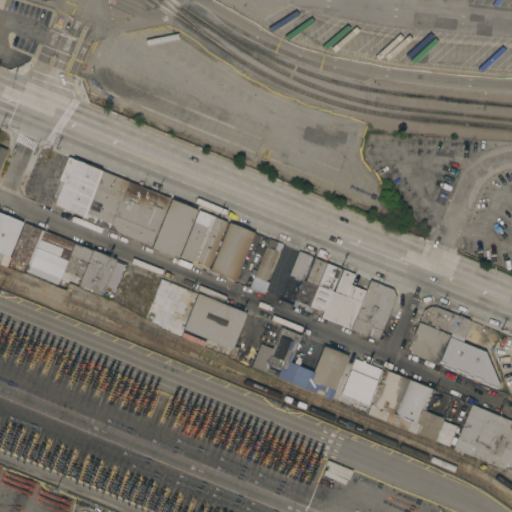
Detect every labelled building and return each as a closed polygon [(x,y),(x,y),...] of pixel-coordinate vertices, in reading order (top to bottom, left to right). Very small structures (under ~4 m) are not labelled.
[(107,228),(81,218),(82,215),(50,202),(51,200),(50,200),(51,196),(52,197),(55,191),(59,180),(58,179),(67,156),(127,180),(107,228)] [(170,197),(150,246),(107,228),(127,180),(170,197)] [(171,198),(197,209),(177,258),(151,247),(171,198)] [(198,209),(226,221),(208,267),(180,255),(198,209)] [(0,211),(23,221),(9,256),(0,252),(0,211)] [(27,263),(10,257),(24,222),(41,229),(34,247),(27,263)] [(234,280),(209,270),(229,222),(254,232),(248,245),(234,280)] [(41,229),(115,259),(101,293),(100,293),(100,295),(78,286),(78,284),(80,277),(74,274),(74,273),(63,269),(66,260),(34,247),(41,229)] [(254,232),(268,238),(269,237),(282,243),(278,251),(277,251),(273,260),(276,261),(272,271),(270,270),(265,281),(253,276),(263,251),(248,245),(254,232)] [(298,250),(310,255),(301,279),(300,278),(299,280),(293,278),(294,276),(289,274),(298,250)] [(10,257),(6,266),(0,263),(0,252),(9,256),(10,257)] [(303,309),(305,305),(298,303),(297,306),(293,304),(303,280),(305,280),(314,257),(326,262),(307,310),(303,309)] [(313,307),(311,312),(307,310),(326,262),(341,268),(332,290),(323,311),(313,307)] [(349,328),(321,316),(323,311),(332,290),(334,291),(343,269),(354,274),(350,284),(365,290),(354,316),(349,328)] [(370,279),(393,288),(396,296),(378,339),(368,335),(367,336),(350,329),(355,317),(354,316),(365,290),(370,279)] [(232,348),(183,328),(197,292),(246,312),(232,348)] [(456,314),(449,331),(419,319),(423,309),(435,306),(456,314)] [(473,378),(473,377),(438,362),(437,363),(411,353),(409,346),(418,322),(450,334),(457,315),(467,319),(469,322),(463,338),(476,344),(477,342),(482,344),(500,389),(473,378)] [(280,327),(300,335),(286,371),(266,363),(280,327)] [(323,345),(348,355),(334,390),(309,379),(323,345)] [(340,393),(354,358),(361,361),(362,359),(365,361),(364,362),(381,369),(366,404),(340,393)] [(384,370),(432,389),(424,410),(443,418),(442,420),(457,426),(449,446),(367,413),(384,370)] [(511,471),(453,448),(471,404),(511,420),(511,471)]
